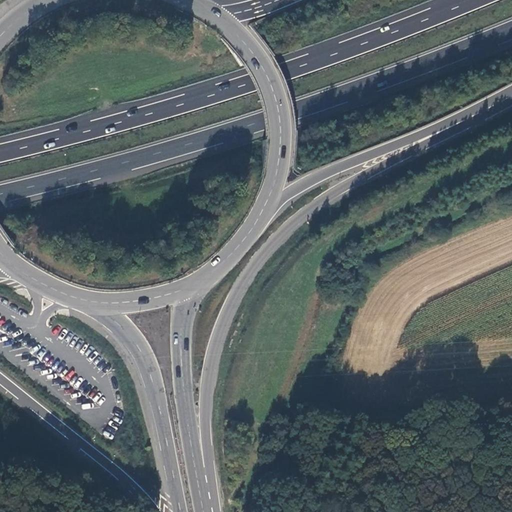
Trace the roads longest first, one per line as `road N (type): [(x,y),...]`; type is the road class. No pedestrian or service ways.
road 1 (trunk): [(212,511),(207,389),(217,337),(242,281),(324,197),(466,124),(500,97)]
road 2 (trunk): [(0,193),(261,121),(511,29)]
road 3 (trunk): [(473,0),(250,83),(0,152)]
road 4 (trunk): [(262,214),(322,173),(500,97)]
road 5 (primary): [(89,301),(126,330),(150,371),(179,511)]
road 6 (primary): [(262,214),(279,152),(272,95),(245,45),(208,10)]
road 7 (primary): [(204,511),(181,358),(190,286)]
road 8 (trunk): [(0,378),(141,494),(152,511)]
